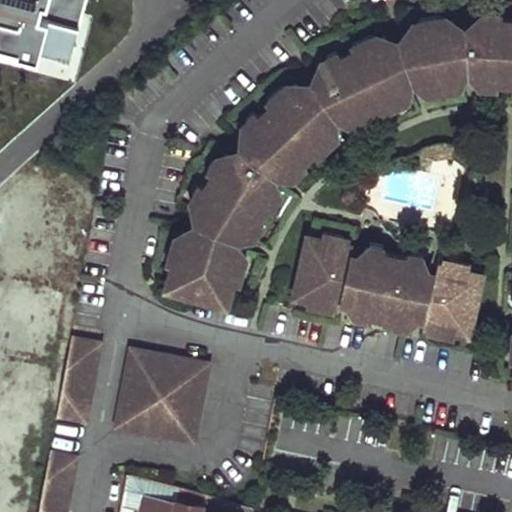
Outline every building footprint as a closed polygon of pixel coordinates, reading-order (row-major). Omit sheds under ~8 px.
[(0,0),(0,46),(71,66),(86,0),(0,0)] [(193,0),(162,0),(156,19),(185,27),(193,0)] [(479,66),(478,79),(511,81),(511,17),(482,16),(481,26),(479,66)] [(422,75),(425,88),(468,80),(466,67),(459,27),(457,17),(413,26),(415,36),(422,75)] [(481,26),(459,27),(466,67),(479,66),(481,26)] [(388,34),(323,65),(327,74),(345,110),(350,122),(415,91),(410,79),(393,43),(388,34)] [(415,36),(393,43),(410,79),(422,75),(415,36)] [(327,74),(306,89),(333,118),(345,110),(327,74)] [(300,81),(247,130),(253,137),(280,167),(289,176),(342,128),(333,118),(306,89),(300,81)] [(253,137),(238,157),(272,177),(280,167),(253,137)] [(229,152),(197,205),(205,210),(240,231),(251,237),(283,184),(272,177),(238,157),(229,152)] [(17,167),(3,271),(78,281),(91,190),(70,187),(72,175),(17,167)] [(373,180),(361,178),(357,194),(369,197),(373,180)] [(234,243),(240,231),(205,210),(196,232),(234,243)] [(192,231),(187,229),(180,252),(185,254),(192,231)] [(180,252),(170,285),(231,303),(240,270),(234,268),(241,244),(234,243),(196,232),(192,231),(185,254),(180,252)] [(356,243),(311,233),(298,295),(342,305),(344,298),(353,257),(356,243)] [(240,270),(247,246),(241,244),(234,268),(240,270)] [(429,260),(368,247),(365,259),(356,301),(355,308),(416,322),(417,315),(427,273),(429,260)] [(344,298),(356,301),(365,259),(353,257),(344,298)] [(429,317),(428,324),(473,334),(486,273),(442,263),(439,275),(429,317)] [(417,315),(429,317),(439,275),(427,273),(417,315)] [(82,299),(8,286),(0,326),(0,511),(41,511),(42,510),(49,473),(53,449),(60,413),(75,335),(82,299)] [(89,418),(104,340),(75,335),(60,413),(89,418)] [(213,361),(134,346),(119,424),(198,440),(213,361)] [(80,454),(53,449),(49,473),(75,478),(80,454)] [(50,511),(69,511),(75,478),(49,473),(42,510),(50,511)] [(203,511),(205,504),(208,492),(129,474),(122,511),(203,511)] [(229,500),(226,511),(254,511),(256,506),(229,500)]
